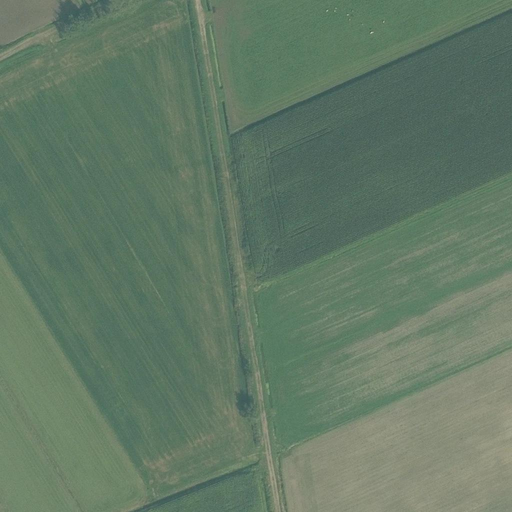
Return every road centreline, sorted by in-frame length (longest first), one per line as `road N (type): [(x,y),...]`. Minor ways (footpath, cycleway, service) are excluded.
road 1 (track): [(279,511),(198,0)]
road 2 (track): [(0,61),(127,0)]
